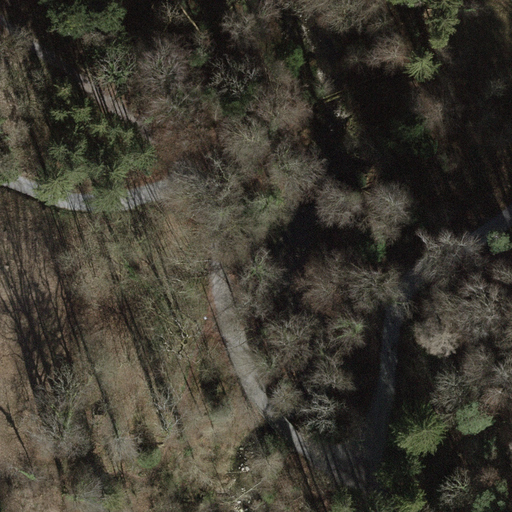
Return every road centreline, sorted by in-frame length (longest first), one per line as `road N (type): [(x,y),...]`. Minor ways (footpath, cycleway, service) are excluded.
road 1 (track): [(191,187),(216,217),(225,314),(258,397),(296,443),(319,457),(362,458)]
road 2 (track): [(362,458),(387,400),(405,285),(511,215)]
road 3 (track): [(191,187),(108,203),(67,201),(0,176)]
